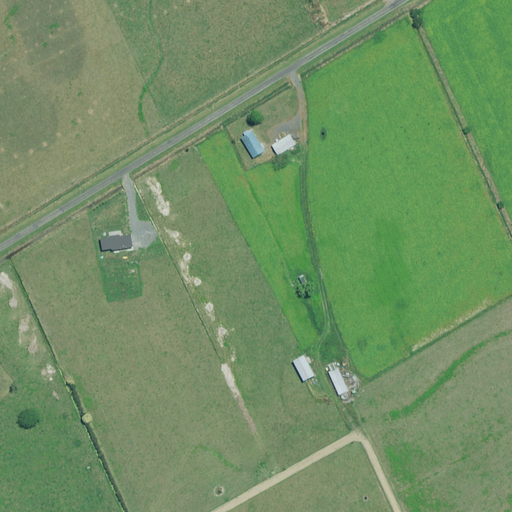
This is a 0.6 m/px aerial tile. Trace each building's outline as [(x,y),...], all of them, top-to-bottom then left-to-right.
[(329,24),(325,17),(314,23),(318,30),(329,24)] [(265,151),(251,129),(245,134),(240,136),(254,158),(265,151)] [(297,145),(290,135),(273,146),(279,156),(297,145)] [(308,282),(304,275),(299,277),(303,284),(308,282)] [(315,376),(305,356),(294,361),(305,381),(315,376)] [(349,391),(336,363),(327,367),(340,395),(349,391)]
